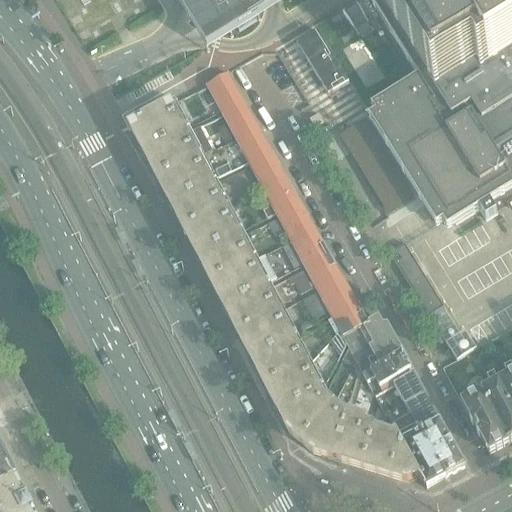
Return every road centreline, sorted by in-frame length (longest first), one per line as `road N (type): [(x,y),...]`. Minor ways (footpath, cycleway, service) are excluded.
road 1 (secondary): [(285,511),(93,141),(0,11)]
road 2 (secondary): [(0,138),(196,511)]
road 3 (residential): [(0,389),(64,511)]
